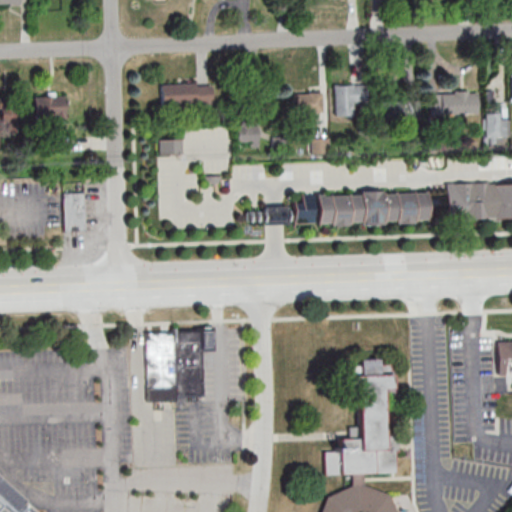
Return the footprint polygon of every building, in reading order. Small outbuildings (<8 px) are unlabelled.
[(212,84),(161,84),(161,106),(212,106),(212,84)] [(333,116),(355,116),(355,105),(366,105),(366,85),(333,85),(333,116)] [(321,113),(321,93),(292,93),(292,113),(321,113)] [(476,94),(439,93),(439,115),(476,116),(476,94)] [(65,95),(33,95),(33,119),(65,119),(65,95)] [(379,100),(379,119),(420,119),(420,100),(379,100)] [(0,122),(18,122),(18,102),(0,102),(0,122)] [(509,141),(509,114),(484,114),(484,141),(509,141)] [(259,146),(259,120),(237,120),(237,146),(259,146)] [(286,137),(271,137),(271,153),(286,153),(286,137)] [(328,137),(310,137),(310,154),(328,154),(328,137)] [(183,139),(158,139),(158,154),(183,154),(183,139)] [(293,225),(445,222),(445,221),(511,219),(511,182),(443,183),(443,191),(292,193),(293,225)] [(84,193),(62,193),(63,232),(85,231),(84,193)] [(287,207),(261,207),(261,225),(287,225),(287,207)] [(202,347),(211,347),(211,328),(145,329),(146,402),(175,401),(175,394),(202,394),(202,347)] [(511,375),(511,340),(495,341),(496,375),(511,375)] [(360,436),(339,439),(335,449),(322,451),(325,476),(350,473),(351,484),(325,498),(320,511),(396,511),(386,494),(363,486),(361,477),(362,475),(399,470),(393,433),(389,432),(385,425),(380,391),(394,389),(391,365),(379,361),(377,359),(359,361),(358,365),(347,366),(350,382),(353,389),(360,436)] [(0,511),(27,511),(0,487),(0,511)]
